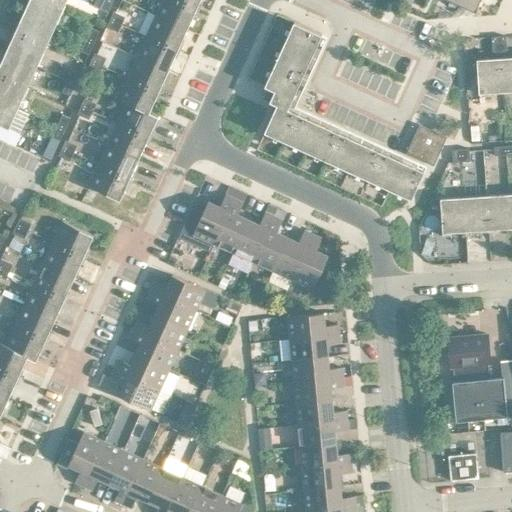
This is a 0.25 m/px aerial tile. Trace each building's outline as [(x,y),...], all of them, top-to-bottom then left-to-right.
[(58,0),(29,0),(25,10),(56,24),(66,3),(58,0)] [(113,0),(103,0),(100,8),(108,12),(113,0)] [(179,0),(162,0),(156,14),(188,29),(197,8),(179,0)] [(480,0),(450,0),(460,4),(476,11),(480,0)] [(460,4),(451,17),(475,16),(476,11),(460,4)] [(25,10),(15,31),(47,45),(56,24),(25,10)] [(114,10),(110,18),(122,24),(126,16),(114,10)] [(156,14),(147,35),(178,49),(188,29),(156,14)] [(122,24),(110,18),(107,26),(118,32),(122,24)] [(265,131),(286,141),(412,198),(425,170),(288,108),(322,34),(294,21),(265,85),(268,86),(263,98),(277,104),(265,131)] [(91,27),(86,38),(94,42),(100,30),(91,27)] [(15,31),(6,51),(37,66),(47,45),(15,31)] [(147,35),(137,56),(169,70),(178,49),(147,35)] [(506,35),(499,36),(500,52),(504,52),(507,49),(506,35)] [(500,52),(499,36),(492,36),(493,50),(496,53),(500,52)] [(94,42),(86,38),(81,50),(89,53),(94,42)] [(6,51),(0,64),(0,73),(28,86),(37,66),(6,51)] [(95,52),(91,60),(103,65),(107,58),(95,52)] [(137,56),(128,76),(159,91),(169,70),(137,56)] [(511,56),(500,57),(503,91),(511,90),(511,56)] [(503,91),(500,57),(477,59),(479,93),(503,91)] [(103,65),(91,60),(88,68),(99,73),(103,65)] [(73,68),(67,80),(75,83),(81,72),(73,68)] [(0,73),(0,98),(18,107),(28,86),(0,73)] [(118,98),(127,102),(127,101),(150,111),(159,91),(128,76),(118,98)] [(75,83),(67,80),(62,91),(70,95),(75,83)] [(18,107),(0,98),(0,124),(9,128),(18,107)] [(85,98),(81,105),(93,111),(97,103),(85,98)] [(127,102),(118,122),(149,136),(159,115),(150,111),(127,101),(127,102)] [(93,111),(81,105),(78,113),(89,118),(93,111)] [(62,113),(57,125),(65,129),(70,117),(62,113)] [(118,122),(108,143),(140,157),(149,136),(118,122)] [(419,124),(414,136),(406,153),(434,165),(447,136),(419,124)] [(65,129),(57,125),(52,136),(60,140),(65,129)] [(66,139),(62,147),(74,152),(77,144),(66,139)] [(108,143),(99,163),(130,178),(140,157),(108,143)] [(507,154),(506,145),(494,146),(494,155),(507,154)] [(74,152),(62,147),(59,155),(70,160),(74,152)] [(461,161),(461,148),(452,149),(453,162),(461,161)] [(469,148),(461,148),(461,161),(470,161),(469,148)] [(130,178),(99,163),(89,185),(120,199),(130,178)] [(230,185),(226,194),(235,198),(238,189),(230,185)] [(238,189),(235,198),(243,202),(247,193),(238,189)] [(509,193),(487,195),(489,229),(511,228),(509,193)] [(193,233),(214,243),(235,198),(226,194),(220,206),(208,200),(193,233)] [(487,195),(464,196),(466,231),(489,229),(487,195)] [(466,231),(464,196),(440,198),(443,232),(466,231)] [(214,243),(234,252),(249,219),(238,214),(243,202),(235,198),(214,243)] [(269,203),(265,212),(274,216),(278,207),(269,203)] [(278,207),(274,216),(283,220),(287,211),(278,207)] [(234,252),(253,260),(274,216),(265,212),(260,224),(249,219),(234,252)] [(253,260),(273,269),(288,237),(277,232),(283,220),(274,216),(253,260)] [(20,217),(16,224),(28,230),(32,222),(20,217)] [(63,220),(53,241),(84,256),(94,234),(63,220)] [(28,230),(16,224),(13,232),(25,238),(28,230)] [(273,269),(293,278),(313,233),(304,230),(299,242),(288,237),(273,269)] [(313,233),(293,278),(314,288),(329,255),(317,249),(322,238),(313,233)] [(12,238),(9,246),(20,251),(24,243),(12,238)] [(53,241),(43,262),(75,276),(84,256),(53,241)] [(171,254),(167,262),(175,265),(178,258),(171,254)] [(1,258),(0,260),(0,266),(9,271),(13,263),(1,258)] [(43,262),(34,283),(65,297),(75,276),(43,262)] [(9,271),(0,266),(0,276),(6,279),(9,271)] [(155,280),(151,289),(196,309),(205,289),(172,274),(167,286),(155,280)] [(223,275),(219,285),(225,288),(230,278),(223,275)] [(31,289),(24,303),(56,318),(65,297),(34,283),(31,289)] [(159,303),(154,314),(187,329),(196,309),(151,289),(147,298),(159,303)] [(24,303),(15,324),(46,339),(56,318),(24,303)] [(219,310),(216,318),(229,324),(232,316),(219,310)] [(288,315),(290,338),(339,333),(338,323),(325,325),(324,312),(288,315)] [(137,320),(133,328),(178,349),(187,329),(154,314),(149,325),(137,320)] [(257,320),(249,320),(250,330),(258,329),(257,320)] [(15,324),(6,344),(5,345),(28,355),(28,356),(36,360),(46,339),(15,324)] [(141,343),(136,353),(169,368),(178,349),(133,328),(129,337),(141,343)] [(290,338),(292,359),(328,356),(327,344),(340,343),(339,333),(290,338)] [(451,367),(453,366),(455,381),(452,381),(456,420),(508,415),(504,376),(503,376),(490,377),(488,363),(491,363),(488,333),(448,337),(451,367)] [(0,341),(0,367),(19,376),(28,356),(28,355),(5,345),(6,344),(0,341)] [(119,359),(115,368),(160,388),(169,368),(136,353),(131,364),(119,359)] [(292,359),(294,381),(343,376),(342,367),(329,368),(328,356),(292,359)] [(511,360),(501,361),(503,376),(504,376),(508,415),(511,414),(511,360)] [(0,367),(0,392),(9,397),(19,376),(0,367)] [(160,388),(115,368),(111,376),(123,382),(118,394),(151,409),(160,388)] [(266,371),(254,372),(255,384),(267,383),(266,371)] [(351,375),(343,376),(344,386),(352,385),(351,375)] [(294,381),(296,402),(332,399),(331,387),(344,386),(343,376),(294,381)] [(0,392),(0,416),(9,397),(0,392)] [(296,402),(298,424),(347,419),(346,410),(333,411),(332,399),(296,402)] [(186,400),(182,409),(192,414),(197,405),(186,400)] [(356,418),(347,419),(348,429),(357,428),(356,418)] [(298,424),(300,445),(336,442),(335,430),(348,429),(347,419),(298,424)] [(271,427),(259,428),(259,437),(271,436),(271,427)] [(503,471),(511,470),(511,430),(501,431),(503,471)] [(75,481),(84,485),(104,440),(83,431),(69,464),(81,469),(75,481)] [(98,477),(109,482),(124,449),(104,440),(84,485),(92,489),(98,477)] [(300,445),(302,467),(351,462),(351,453),(337,454),(336,442),(300,445)] [(114,499),(123,503),(144,458),(124,449),(109,482),(120,487),(114,499)] [(449,455),(451,480),(479,477),(476,452),(449,455)] [(137,495),(148,500),(163,467),(144,458),(123,503),(132,507),(137,495)] [(302,467),(305,488),(340,485),(339,473),(352,472),(351,462),(302,467)] [(155,511),(166,511),(183,476),(163,467),(148,500),(159,505),(155,511)] [(190,511),(203,485),(183,476),(166,511),(190,511)] [(214,511),(222,494),(203,485),(190,511),(214,511)] [(305,488),(307,510),(356,505),(355,496),(342,497),(340,485),(305,488)] [(222,494),(214,511),(239,511),(243,503),(222,494)] [(363,495),(355,496),(356,505),(364,504),(363,495)] [(243,503),(239,511),(254,511),(254,506),(244,502),(243,503)]
